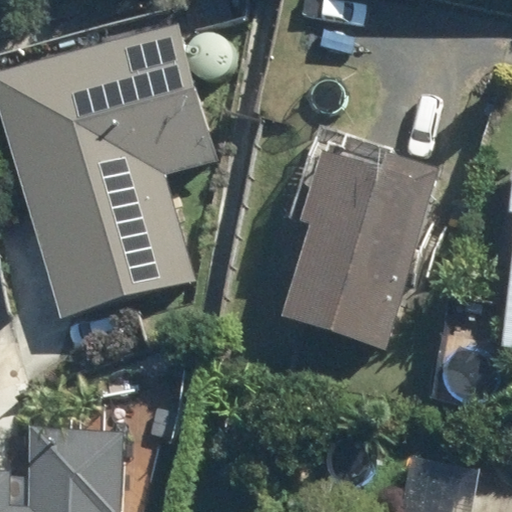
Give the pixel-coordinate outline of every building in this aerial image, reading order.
[(30,0),(0,0),(0,10),(1,13),(30,1),(30,0)] [(203,34),(15,83),(78,325),(208,291),(179,180),(240,164),(219,86),(247,79),(235,33),(205,41),(203,34)] [(321,234),(332,237),(303,331),(400,361),(454,184),(346,151),(321,234)] [(281,348),(249,346),(247,366),(281,368),(281,348)] [(140,511),(144,436),(62,431),(57,511),(46,511),(41,511),(43,485),(0,483),(0,511),(140,511)] [(483,511),(485,478),(427,475),(424,511),(483,511)]
